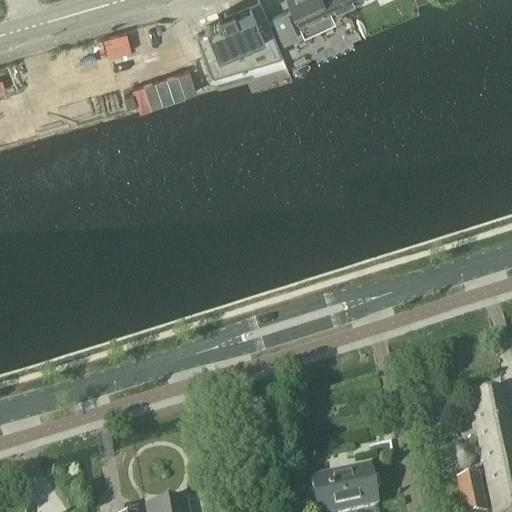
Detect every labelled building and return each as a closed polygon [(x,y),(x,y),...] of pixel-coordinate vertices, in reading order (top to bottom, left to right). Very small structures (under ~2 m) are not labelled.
[(288,0),(299,22),(304,34),(334,20),(331,13),(345,6),(342,0),(288,0)] [(208,30),(197,34),(212,75),(282,57),(260,2),(235,11),(234,10),(220,15),(222,20),(207,26),(206,26),(208,30)] [(287,10),(271,17),(282,42),(298,35),(287,10)] [(466,402),(472,435),(474,435),(490,511),(511,511),(511,426),(505,394),(466,402)] [(250,443),(254,458),(273,452),(268,437),(250,443)] [(450,459),(451,467),(460,472),(467,471),(472,463),(471,455),(464,451),(456,452),(450,459)] [(376,511),(367,471),(309,484),(315,511),(376,511)] [(455,483),(460,511),(482,511),(476,479),(455,483)] [(147,510),(147,511),(188,511),(187,502),(147,510)]
